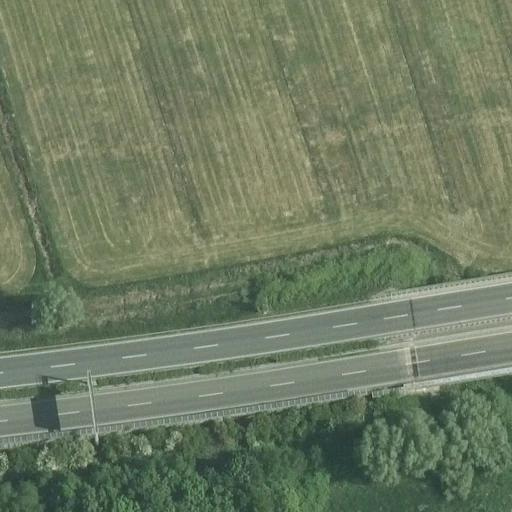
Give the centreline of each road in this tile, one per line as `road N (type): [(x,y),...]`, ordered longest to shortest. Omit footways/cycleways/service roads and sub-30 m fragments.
road 1 (motorway): [(511,308),(0,378)]
road 2 (motorway): [(0,425),(511,355)]
